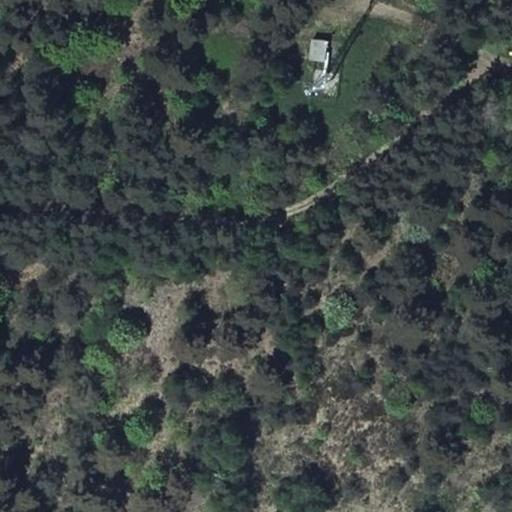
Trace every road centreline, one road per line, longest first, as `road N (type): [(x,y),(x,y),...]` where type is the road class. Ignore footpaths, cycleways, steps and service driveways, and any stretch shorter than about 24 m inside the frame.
road 1 (track): [(0,211),(308,236),(511,86)]
road 2 (track): [(511,69),(303,0)]
